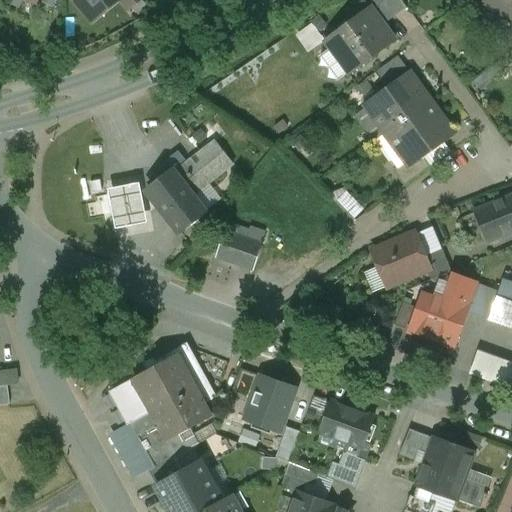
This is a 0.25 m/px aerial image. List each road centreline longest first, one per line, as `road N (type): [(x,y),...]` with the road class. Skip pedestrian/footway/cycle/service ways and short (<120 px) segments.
road 1 (residential): [(511,419),(38,252)]
road 2 (tertiary): [(263,0),(185,50),(101,87),(0,117)]
road 3 (residential): [(123,511),(34,344),(30,286),(38,252)]
road 4 (residential): [(511,170),(409,211),(347,251)]
road 5 (residential): [(511,166),(414,31)]
